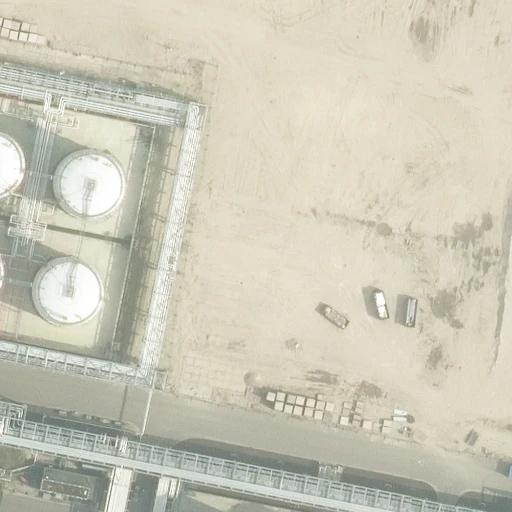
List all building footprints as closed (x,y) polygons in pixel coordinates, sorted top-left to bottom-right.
[(302,7),(302,0),(248,0),(248,3),(250,10),(253,16),(258,22),(264,26),(270,28),(277,28),(284,27),(291,24),(296,19),(300,13),(302,7)] [(392,23),(393,16),(391,9),(388,3),(385,0),(345,0),(341,6),(339,13),(338,20),(340,27),(343,33),(347,39),(353,42),(360,45),(367,45),(374,44),(381,41),(386,36),(390,30),(392,23)] [(286,92),(286,84),(285,77),(281,71),(277,66),(271,62),(264,59),(257,59),(250,60),(244,64),(238,68),(234,74),(232,81),(232,88),(233,95),(236,101),(241,107),(247,111),(253,113),(261,113),(267,112),(274,109),(279,104),(283,98),(286,92)] [(511,62),(506,63),(498,68),(493,75),(491,84),(493,93),(499,100),(507,105),(511,105),(511,62)] [(375,109),(375,102),(374,95),(371,89),(366,84),(360,80),(354,77),(347,77),(340,78),(333,81),(328,86),(324,92),(321,99),(321,106),(322,113),(326,119),(330,124),(336,128),(343,131),(350,131),(357,130),(363,127),(369,122),(373,116),(375,109)] [(493,127),(485,132),(480,139),(478,148),(480,157),(486,164),(494,169),(503,169),(511,166),(511,165),(511,129),(510,128),(502,126),(493,127)] [(18,156),(15,148),(10,142),(3,137),(0,135),(0,197),(1,197),(8,193),(13,187),(17,180),(20,172),(20,164),(18,156)] [(268,178),(269,171),(267,164),(264,158),(259,152),(254,148),(247,146),(240,146),(233,147),(226,150),(221,155),(217,161),(215,168),(214,175),(216,182),(219,188),(223,193),(229,197),(236,200),(243,200),(250,199),(257,195),(262,191),(266,185),(268,178)] [(119,174),(115,167),(110,161),(104,156),(96,152),(88,151),(80,152),(72,154),(65,159),(59,165),(55,172),(53,180),(52,188),(54,196),(57,203),(63,210),(69,215),(77,218),(85,219),(93,219),(101,216),(108,212),(114,206),(118,199),(120,191),(120,182),(119,174)] [(358,197),(358,190),(357,183),(354,176),(349,171),(343,167),(336,165),(329,164),(322,166),(316,169),(311,174),(307,179),(304,186),(304,193),(305,200),(308,207),(313,212),(319,216),(326,218),(333,219),(340,217),(346,214),(352,209),(356,204),(358,197)] [(481,188),(473,193),(468,201),(466,210),(468,219),(474,226),(482,230),(491,231),(500,228),(506,221),(510,213),(510,204),(506,196),(499,190),(490,187),(481,188)] [(251,265),(251,258),(250,251),(247,245),(242,240),(236,236),(229,233),(222,233),(215,234),(209,237),(203,242),(199,248),(197,255),(197,262),(198,269),(201,275),(206,281),(212,284),(219,287),(226,287),(233,286),(239,283),(244,278),(248,272),(251,265)] [(469,249),(461,254),(456,261),(454,270),(456,279),(462,287),(470,291),(479,292),(488,289),(494,282),(498,274),(498,265),(494,256),(487,251),(478,248),(469,249)] [(341,284),(342,277),(340,270),(337,264),(332,259),(326,255),(320,252),(313,252),(306,253),(299,256),(294,261),(290,267),(288,274),(287,281),(288,288),(292,294),(296,300),(302,304),(309,306),(316,306),(323,305),(329,302),(335,297),(339,291),(341,284)] [(97,281),(93,274),(88,268),(81,263),(74,259),(66,258),(57,259),(50,261),(43,266),(37,272),(33,279),(30,287),(30,295),(32,303),(35,310),(40,317),(47,322),(55,325),(63,326),(71,326),(79,323),(86,319),(92,313),(96,306),(98,298),(98,289),(97,281)] [(455,315),(448,320),(442,327),(441,336),(443,345),(449,352),(457,357),(466,358),(474,354),(481,348),(484,340),(484,331),(480,322),(473,316),(465,314),(455,315)] [(234,352),(234,344),(233,338),(230,331),(225,326),(219,322),(212,320),(205,319),(198,320),(192,324),(186,328),(182,334),(180,341),(180,348),(181,355),(184,361),(189,367),(195,371),(202,373),(209,373),(216,372),(222,369),(227,364),(231,358),(234,352)] [(511,329),(509,332),(504,339),(502,348),(504,357),(510,364),(511,365),(511,329)] [(323,369),(324,362),(322,355),(319,349),(315,344),(309,340),(302,337),(295,337),(288,338),(281,341),(276,346),(272,352),(270,359),(269,366),(271,373),(274,379),(279,385),(284,389),(291,391),(298,391),(305,390),(312,387),(317,382),(321,376),(323,369)] [(443,377),(435,382),(430,390),(428,399),(430,408),(436,415),(444,419),(453,420),(462,417),(468,410),(472,402),(471,393),(468,385),(461,379),(452,376),(443,377)] [(511,388),(504,390),(496,395),(491,402),(489,411),(491,420),(497,427),(505,432),(511,432),(511,388)] [(44,468),(39,491),(98,503),(103,480),(44,468)]
